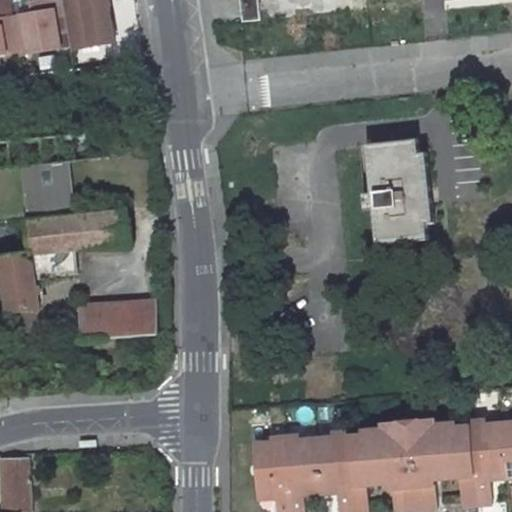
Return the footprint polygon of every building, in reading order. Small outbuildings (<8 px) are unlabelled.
[(61,49),(59,34),(69,32),(62,0),(42,0),(42,1),(34,2),(33,0),(23,0),(14,2),(17,17),(14,18),(20,52),(20,56),(61,49)] [(115,42),(109,7),(111,6),(109,0),(62,0),(69,32),(72,50),(115,42)] [(241,0),(244,22),(262,20),(259,0),(241,0)] [(311,0),(313,14),(354,11),(352,0),(311,0)] [(0,55),(20,52),(14,18),(0,20),(0,55)] [(98,67),(0,77),(0,107),(101,97),(98,67)] [(67,162),(110,158),(107,130),(0,141),(0,169),(30,166),(67,162)] [(420,139),(367,144),(372,193),(364,194),(366,211),(374,210),(378,245),(430,240),(429,224),(426,204),(434,203),(432,187),(425,188),(423,168),(430,168),(428,152),(421,153),(420,139)] [(127,211),(73,217),(67,162),(30,166),(36,221),(27,222),(31,254),(1,259),(2,260),(7,289),(11,311),(13,311),(17,333),(40,331),(36,309),(40,309),(36,283),(43,282),(42,277),(79,273),(77,251),(130,245),(127,211)] [(425,188),(432,187),(430,168),(423,168),(425,188)] [(429,224),(436,223),(434,203),(426,204),(429,224)] [(160,336),(159,301),(81,306),(83,340),(160,336)] [(436,424),(435,419),(385,425),(385,429),(363,431),(364,436),(349,437),(356,511),(370,511),(368,485),(393,482),(396,511),(397,511),(411,511),(411,507),(424,506),(424,510),(439,509),(437,479),(461,477),(464,506),(479,505),(472,426),(458,427),(458,422),(436,424)] [(492,479),(509,478),(504,424),(504,421),(488,423),(488,421),(472,421),(472,426),(479,505),(494,504),(492,479)] [(356,511),(349,437),(349,432),(334,433),(334,437),(318,439),(323,494),(340,492),(341,511),(356,511)] [(307,511),(306,495),(323,494),(318,439),(302,440),(302,436),(287,437),(293,511),(307,511)] [(279,511),(293,511),(287,437),(272,439),(273,443),(256,444),(260,499),(278,498),(279,511)] [(3,461),(4,511),(32,511),(30,460),(3,461)]
